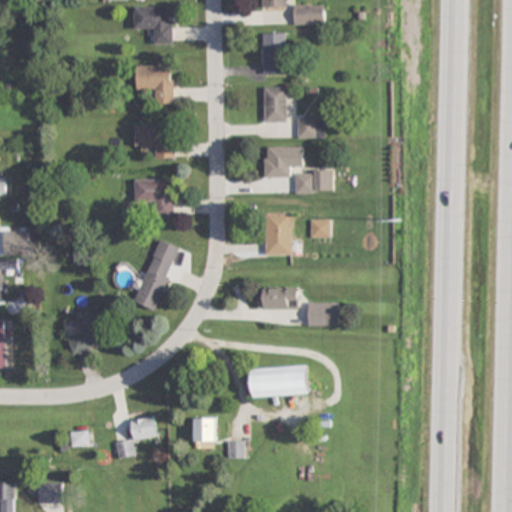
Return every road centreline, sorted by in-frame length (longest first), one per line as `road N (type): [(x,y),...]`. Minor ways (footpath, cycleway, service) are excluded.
road 1 (residential): [(0,398),(76,395),(127,380),(197,321),(210,294),(219,221),(213,0)]
road 2 (motorway): [(456,0),(444,511)]
